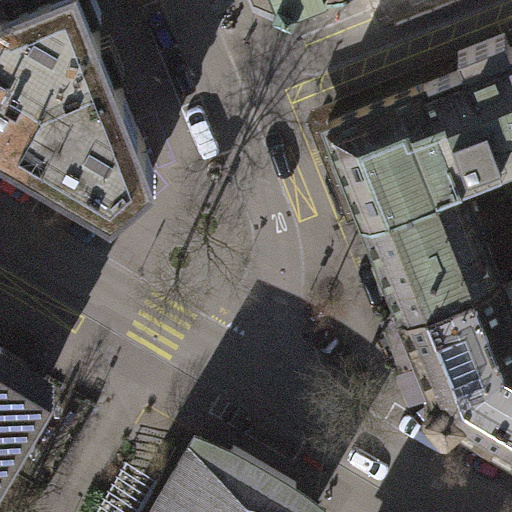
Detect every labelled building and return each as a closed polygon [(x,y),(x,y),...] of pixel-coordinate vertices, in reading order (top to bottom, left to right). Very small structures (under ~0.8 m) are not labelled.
[(0,0),(0,145),(103,209),(148,170),(84,11),(93,8),(90,0),(0,0)] [(511,41),(466,59),(505,153),(511,150),(511,41)] [(366,210),(505,153),(466,59),(328,117),(366,210)] [(366,210),(407,308),(501,269),(511,265),(511,168),(505,153),(366,210)] [(461,411),(504,436),(511,422),(511,298),(501,269),(407,308),(437,385),(461,411)] [(0,455),(48,375),(35,367),(0,346),(0,455)] [(144,511),(299,511),(306,499),(285,487),(286,471),(227,437),(215,447),(191,432),(144,511)]
